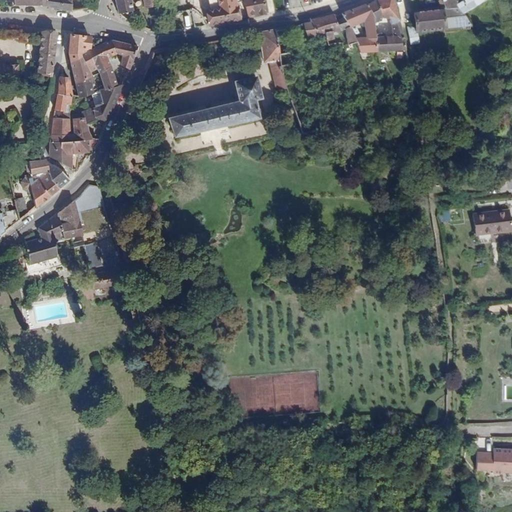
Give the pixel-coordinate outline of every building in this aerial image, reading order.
[(18,0),(22,10),(49,8),(47,0),(18,0)] [(47,0),(49,8),(74,13),(79,13),(77,0),(47,0)] [(114,0),(118,15),(131,12),(128,0),(114,0)] [(141,0),(144,10),(157,8),(155,0),(141,0)] [(210,17),(212,26),(248,20),(242,0),(212,0),(216,15),(210,17)] [(242,0),(248,20),(267,17),(263,0),(242,0)] [(382,57),(405,51),(401,36),(393,39),(384,41),(381,29),(390,26),(398,24),(392,0),(384,0),(367,10),(382,57)] [(414,15),(414,32),(414,35),(473,30),(466,19),(455,0),(436,0),(446,12),(414,15)] [(455,0),(466,19),(490,5),(487,0),(470,0),(468,1),(467,0),(455,0)] [(367,60),(382,57),(367,10),(342,19),(343,22),(347,33),(352,31),(362,28),(367,42),(360,44),(361,47),(367,60)] [(312,24),(316,39),(323,38),(327,50),(332,48),(330,43),(335,42),(334,37),(344,34),(347,33),(343,22),(337,24),(334,18),(312,24)] [(312,24),(300,26),(304,41),(316,39),(312,24)] [(393,39),(401,36),(398,24),(390,26),(393,39)] [(289,29),(273,32),(277,47),(293,44),(289,29)] [(352,31),(347,33),(344,34),(351,50),(361,47),(360,44),(356,36),(354,37),(352,31)] [(260,35),(271,70),(273,69),(280,95),(290,92),(277,47),(273,32),(260,35)] [(260,35),(254,36),(264,71),(271,70),(260,35)] [(42,80),(56,81),(58,37),(43,36),(42,80)] [(96,51),(96,43),(76,39),(74,53),(76,65),(90,58),(89,55),(96,51)] [(143,51),(106,45),(107,49),(100,53),(103,73),(105,90),(102,92),(102,93),(104,110),(115,100),(112,63),(127,62),(128,67),(125,71),(133,76),(143,51)] [(355,59),(332,64),(338,78),(342,77),(346,87),(356,84),(354,75),(370,68),(367,60),(361,47),(351,50),(355,59)] [(100,53),(90,58),(76,65),(79,83),(94,80),(93,75),(103,73),(100,53)] [(0,70),(0,89),(18,90),(19,71),(0,70)] [(94,80),(79,83),(81,100),(91,100),(95,97),(94,89),(95,88),(94,80)] [(74,107),(75,100),(73,84),(64,83),(60,114),(69,114),(69,107),(74,107)] [(171,127),(176,144),(259,125),(255,109),(261,107),(256,89),(251,86),(234,91),(239,109),(171,127)] [(107,137),(124,95),(115,100),(104,110),(84,113),(85,120),(94,119),(95,130),(101,129),(107,137)] [(371,119),(393,116),(387,95),(366,99),(371,119)] [(94,146),(95,130),(94,119),(85,120),(74,121),(75,139),(58,140),(57,149),(94,146)] [(75,139),(74,121),(59,122),(58,140),(75,139)] [(95,156),(102,145),(94,146),(57,149),(57,163),(75,173),(77,167),(77,157),(84,156),(95,156)] [(47,165),(36,165),(38,176),(55,174),(52,166),(47,165)] [(56,179),(65,197),(77,186),(61,171),(52,166),(55,174),(56,179)] [(82,177),(85,172),(83,171),(77,167),(75,173),(82,177)] [(46,185),(58,203),(65,197),(56,179),(46,185)] [(42,202),(44,215),(58,203),(46,185),(40,189),(39,181),(33,182),(33,185),(30,189),(31,196),(37,198),(37,203),(42,202)] [(97,193),(95,194),(82,212),(85,224),(104,220),(97,193)] [(25,207),(27,218),(37,216),(35,206),(25,207)] [(441,221),(451,221),(450,210),(441,210),(441,221)] [(82,212),(47,238),(48,247),(35,251),(37,269),(63,264),(62,249),(70,247),(70,249),(90,244),(85,224),(82,212)] [(509,215),(473,219),(476,240),(511,237),(509,215)] [(0,218),(0,228),(3,250),(29,228),(28,220),(15,223),(14,220),(9,221),(8,216),(0,218)] [(93,263),(92,256),(91,252),(80,254),(83,265),(93,263)] [(104,254),(92,256),(93,263),(96,279),(109,277),(104,254)] [(63,264),(37,269),(38,280),(74,273),(73,263),(63,264)] [(131,299),(102,304),(103,313),(132,309),(131,299)] [(156,333),(158,343),(167,341),(164,331),(156,333)] [(511,453),(498,454),(498,458),(482,458),(482,475),(498,475),(498,478),(509,478),(509,475),(511,474),(511,453)]
